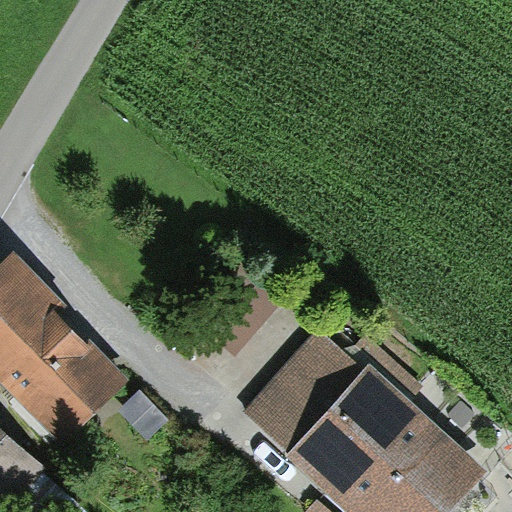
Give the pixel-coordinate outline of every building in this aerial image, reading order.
[(0,373),(63,436),(131,369),(47,285),(54,278),(13,238),(0,251),(0,373)] [(192,313),(234,349),(282,294),(240,258),(192,313)] [(366,511),(367,511),(366,511),(441,511),(489,459),(370,353),(363,361),(318,321),(240,409),(356,511),(366,511)] [(0,511),(4,511),(51,458),(0,414),(0,511)] [(339,511),(318,494),(305,508),(309,511),(339,511)]
